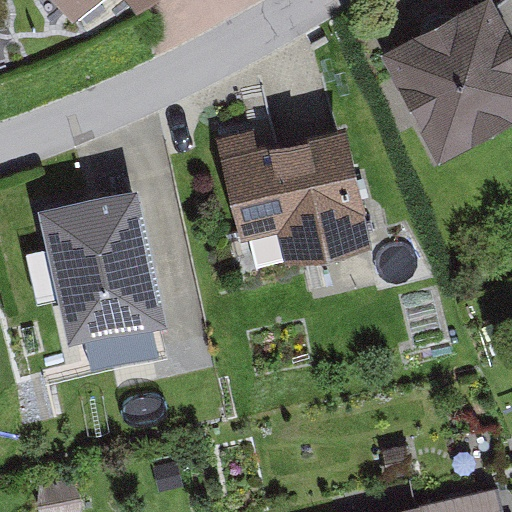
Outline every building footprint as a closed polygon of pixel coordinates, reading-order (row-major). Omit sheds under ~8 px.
[(63,0),(82,24),(111,0),(147,0),(159,14),(176,0),(63,0)] [(511,0),(509,0),(398,49),(449,163),(511,135),(511,0)] [(274,134),(226,147),(254,248),(295,236),(304,270),(401,243),(368,125),(278,150),(274,134)] [(132,189),(45,208),(72,329),(159,309),(132,189)] [(511,511),(511,487),(437,504),(439,511),(511,511)]
